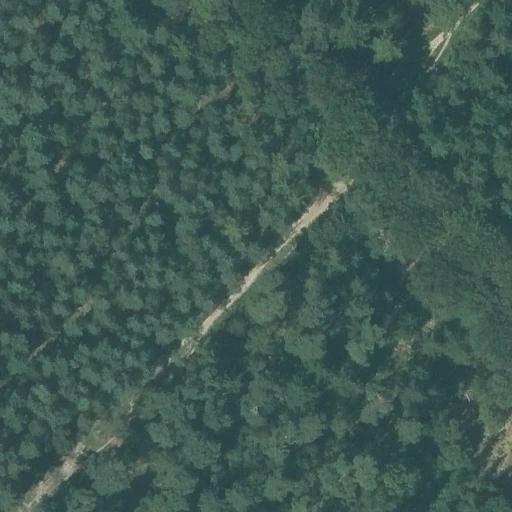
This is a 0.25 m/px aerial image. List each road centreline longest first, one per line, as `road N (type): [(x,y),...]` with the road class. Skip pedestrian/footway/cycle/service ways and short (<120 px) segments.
road 1 (track): [(362,145),(323,213),(188,372),(50,511)]
road 2 (track): [(362,145),(511,294)]
road 3 (track): [(217,0),(362,145)]
road 4 (track): [(492,0),(380,105),(362,145)]
